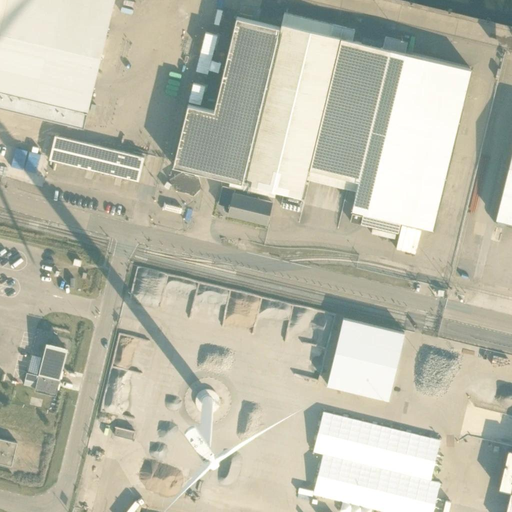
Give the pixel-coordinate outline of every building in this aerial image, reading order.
[(0,0),(0,104),(85,125),(88,110),(88,109),(113,8),(117,9),(118,0),(0,0)] [(352,208),(364,211),(363,216),(352,213),(350,220),(398,232),(401,220),(432,228),(471,68),(391,49),(353,40),(355,29),(333,24),(284,12),(281,27),(279,27),(280,26),(237,16),(214,110),(188,103),(174,164),(174,165),(204,172),(231,179),(229,185),(248,189),(275,196),(276,190),(301,196),(306,177),(357,189),(352,208)] [(138,181),(144,156),(55,135),(49,159),(138,181)] [(511,150),(496,218),(511,221),(511,150)] [(200,189),(201,184),(201,183),(199,175),(195,174),(195,176),(185,173),(184,170),(170,179),(176,189),(190,193),(190,194),(194,195),(200,189)] [(235,188),(222,185),(218,203),(230,206),(229,213),(267,222),(272,202),(234,192),(235,188)] [(281,204),(301,209),(304,199),(283,194),(281,204)] [(176,292),(197,293),(198,278),(170,277),(170,281),(173,281),(173,288),(176,288),(176,292)] [(344,314),(328,380),(387,394),(402,328),(344,314)] [(35,386),(35,389),(36,388),(49,392),(56,394),(67,350),(60,349),(46,345),(37,382),(25,379),(24,384),(35,386)] [(220,397),(207,387),(198,399),(211,409),(220,397)] [(116,426),(114,434),(132,439),(134,430),(116,426)] [(0,462),(12,465),(18,442),(0,437),(0,462)] [(511,511),(511,449),(508,448),(498,488),(511,491),(506,511),(511,511)]
